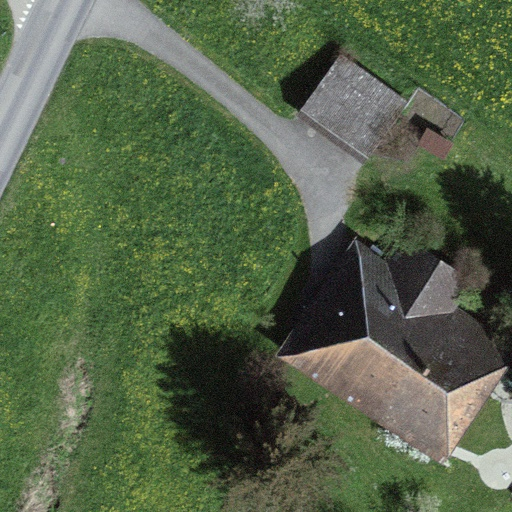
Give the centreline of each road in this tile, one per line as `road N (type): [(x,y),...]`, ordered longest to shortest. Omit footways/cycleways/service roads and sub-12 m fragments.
road 1 (track): [(85,0),(190,63),(304,164),(332,215),(325,265)]
road 2 (tertiary): [(62,0),(0,136)]
